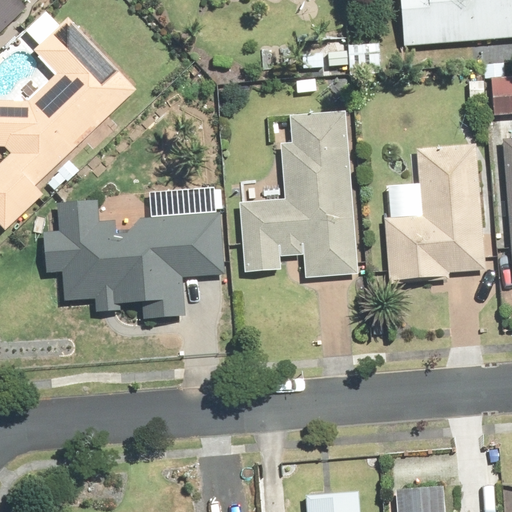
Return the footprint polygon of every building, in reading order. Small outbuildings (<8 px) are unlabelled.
[(0,0),(0,26),(18,9),(8,0),(0,0)] [(511,0),(403,0),(405,43),(511,39),(511,0)] [(65,24),(62,19),(56,24),(43,9),(23,28),(37,42),(27,51),(51,76),(23,101),(0,101),(0,148),(6,155),(0,160),(0,230),(37,196),(28,186),(129,92),(87,47),(65,24)] [(17,44),(28,50),(31,41),(21,36),(17,44)] [(511,71),(493,73),(494,114),(511,112),(511,71)] [(360,275),(354,104),(294,106),(295,138),(283,138),(285,191),(243,192),(246,269),(287,268),(286,255),(307,255),(308,277),(360,275)] [(389,212),(391,280),(489,277),(484,140),(421,142),(423,211),(389,212)] [(43,185),(50,191),(60,180),(53,174),(43,185)] [(202,191),(203,210),(220,210),(219,190),(202,191)] [(137,321),(179,318),(177,278),(219,275),(215,215),(133,220),(119,235),(109,235),(108,221),(94,222),(93,203),(51,205),(53,233),(37,234),(40,274),(56,273),(57,302),(88,300),(89,314),(103,313),(114,312),(113,307),(136,306),(137,321)] [(453,511),(452,483),(402,486),(403,511),(453,511)] [(366,511),(364,487),(311,490),(312,511),(366,511)]
